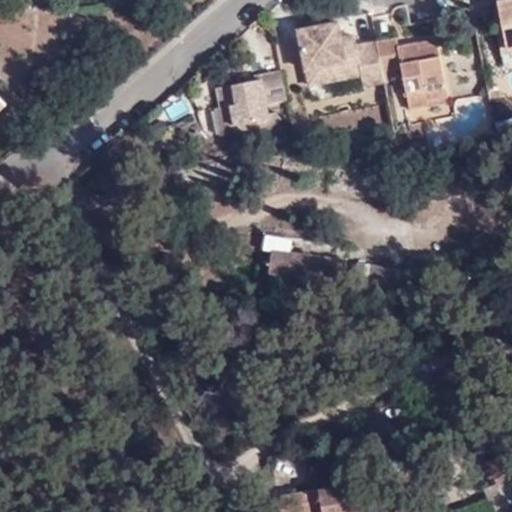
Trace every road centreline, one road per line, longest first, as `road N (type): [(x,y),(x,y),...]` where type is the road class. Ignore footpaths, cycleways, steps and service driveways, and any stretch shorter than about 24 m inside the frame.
road 1 (unknown): [(64,157),(135,357),(205,472),(229,469),(368,386),(444,359)]
road 2 (residential): [(38,179),(244,0)]
